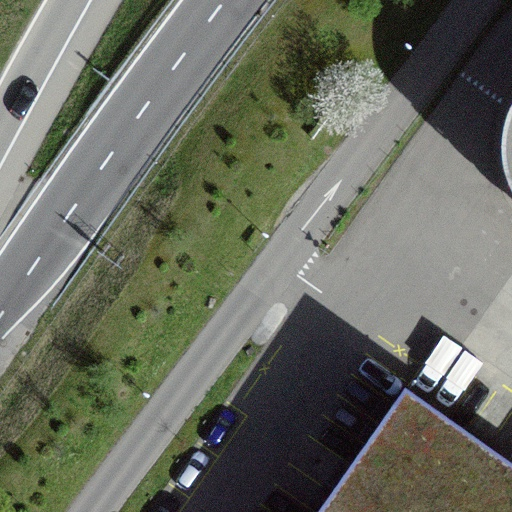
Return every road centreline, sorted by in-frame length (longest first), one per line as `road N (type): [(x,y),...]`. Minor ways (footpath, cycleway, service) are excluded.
road 1 (motorway): [(0,305),(224,0)]
road 2 (motorway): [(0,118),(65,0)]
